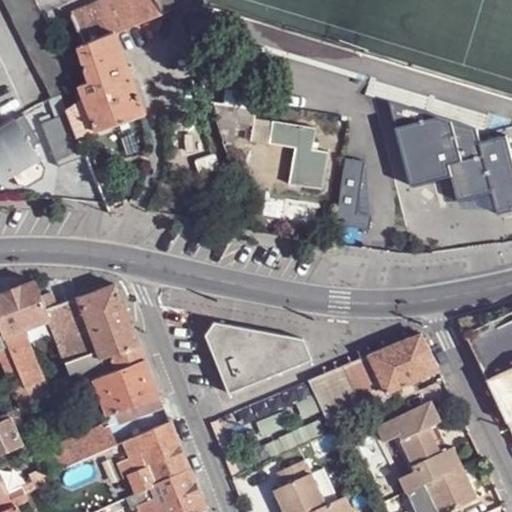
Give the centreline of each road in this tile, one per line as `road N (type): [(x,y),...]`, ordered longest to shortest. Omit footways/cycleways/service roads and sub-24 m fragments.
road 1 (tertiary): [(131,259),(338,302),(429,300)]
road 2 (residential): [(131,259),(229,511)]
road 3 (residential): [(511,471),(429,300)]
road 4 (tertiary): [(0,250),(131,259)]
